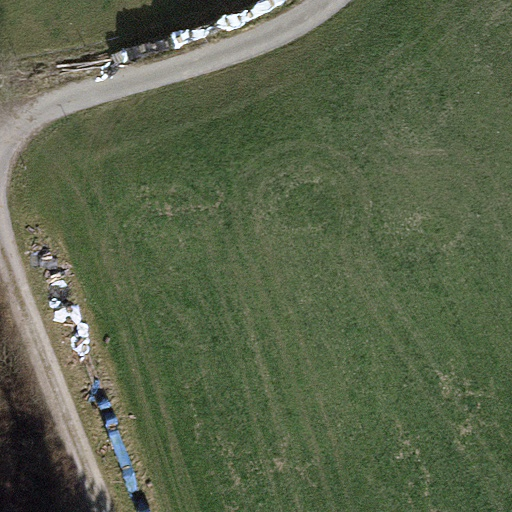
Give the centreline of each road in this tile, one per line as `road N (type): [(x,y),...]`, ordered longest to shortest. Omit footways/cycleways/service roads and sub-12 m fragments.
road 1 (track): [(0,127),(288,25),(321,0)]
road 2 (track): [(119,511),(0,214)]
